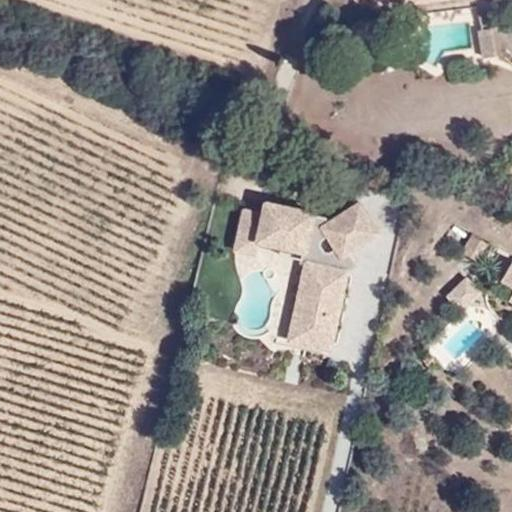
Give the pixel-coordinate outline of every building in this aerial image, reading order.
[(477,30),(480,58),(495,57),(493,29),(477,30)] [(311,253),(317,210),(266,200),(264,210),(243,206),(234,249),(257,254),(259,243),(311,253)] [(360,202),(322,226),(342,257),(380,233),(360,202)] [(350,269),(306,260),(290,340),(334,349),(350,269)] [(466,308),(478,285),(458,274),(446,297),(466,308)]
